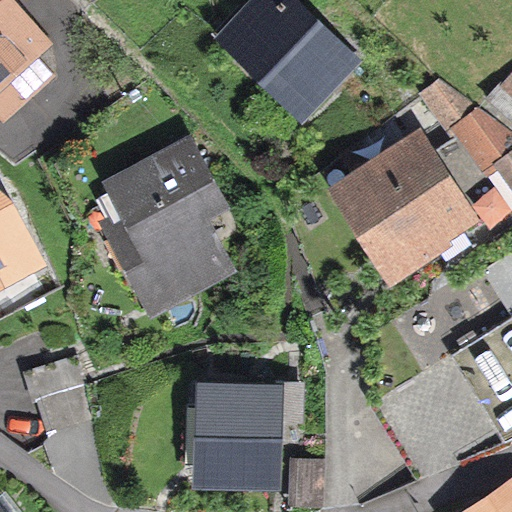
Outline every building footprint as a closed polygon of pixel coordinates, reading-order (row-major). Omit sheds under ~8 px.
[(36,39),(0,0),(0,100),(6,108),(46,73),(25,49),(36,39)] [(344,59),(283,0),(267,0),(233,35),(274,75),(267,81),(304,117),(337,83),(329,75),(344,59)] [(511,134),(438,80),(425,92),(452,132),(459,128),(467,139),(490,170),(501,163),(511,177),(511,134)] [(490,170),(467,139),(428,160),(419,148),(349,191),(398,269),(434,246),(425,231),(455,212),(465,227),(511,203),(511,177),(501,163),(490,170)] [(214,202),(185,149),(118,184),(124,195),(104,206),(155,299),(220,264),(193,213),(214,202)] [(409,378),(379,397),(427,474),(511,439),(511,432),(460,347),(428,297),(377,328),(409,378)] [(511,314),(460,347),(511,432),(511,314)] [(76,355),(26,371),(35,399),(41,397),(85,384),(76,355)] [(85,384),(41,397),(52,430),(108,413),(98,379),(85,384)] [(276,390),(202,388),(199,479),(274,480),(276,390)] [(325,460),(297,459),(295,504),(323,505),(325,460)] [(511,511),(511,491),(482,511),(511,511)]
